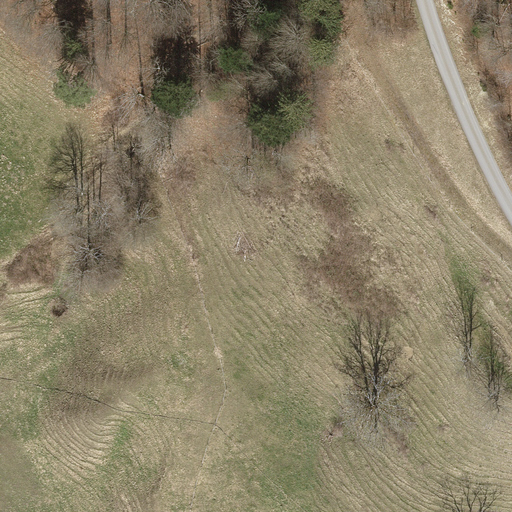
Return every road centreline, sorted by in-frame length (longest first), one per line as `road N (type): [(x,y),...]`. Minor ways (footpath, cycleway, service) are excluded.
road 1 (track): [(511,256),(459,205),(421,149),(377,72),(354,0)]
road 2 (residential): [(511,209),(468,120),(424,0)]
